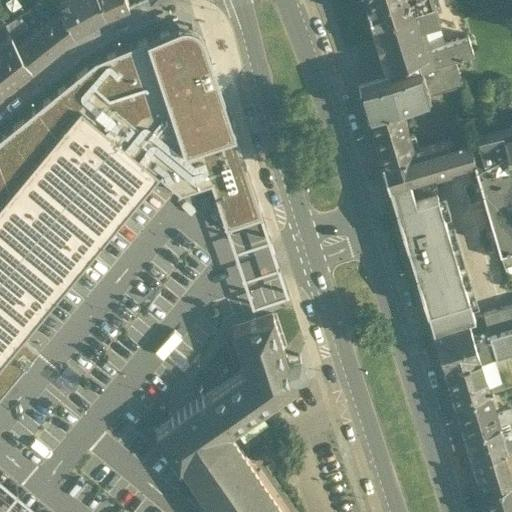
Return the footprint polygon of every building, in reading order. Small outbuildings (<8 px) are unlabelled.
[(44,0),(35,6),(42,16),(58,5),(54,0),(44,0)] [(54,0),(58,5),(60,10),(73,33),(106,15),(99,0),(54,0)] [(126,0),(99,0),(106,15),(128,5),(126,0)] [(365,0),(371,15),(371,16),(424,0),(365,0)] [(433,0),(424,0),(371,16),(377,35),(376,35),(379,44),(380,44),(386,62),(431,49),(422,21),(438,16),(433,0)] [(60,10),(17,44),(30,66),(73,33),(60,10)] [(20,15),(5,23),(11,34),(12,35),(27,27),(20,15)] [(176,25),(170,27),(173,34),(181,31),(185,30),(189,31),(194,34),(197,38),(204,60),(211,57),(204,36),(202,32),(197,27),(192,24),(186,23),(181,23),(176,25)] [(170,27),(146,38),(184,150),(236,133),(211,57),(204,60),(197,38),(194,34),(189,31),(185,30),(181,31),(173,34),(170,27)] [(0,42),(0,90),(30,66),(17,44),(12,35),(11,34),(0,42)] [(157,173),(181,192),(211,182),(226,227),(263,215),(236,133),(184,150),(146,38),(94,60),(0,135),(0,361),(23,334),(157,173)] [(454,55),(421,65),(430,91),(462,81),(454,55)] [(421,65),(358,84),(366,110),(401,100),(430,91),(421,65)] [(401,100),(367,110),(381,157),(419,146),(414,131),(410,133),(401,100)] [(511,119),(475,130),(466,132),(473,156),(503,258),(511,255),(511,119)] [(381,157),(388,182),(416,174),(473,156),(466,132),(419,146),(381,157)] [(416,174),(388,182),(428,314),(433,327),(468,317),(464,303),(459,290),(470,286),(441,185),(421,191),(416,174)] [(511,317),(508,304),(495,308),(501,326),(511,322),(511,317)] [(495,308),(483,311),(489,330),(501,326),(495,308)] [(271,311),(232,325),(245,366),(203,395),(227,430),(228,429),(295,383),(292,375),(305,371),(299,352),(286,356),(271,311)] [(474,336),(468,317),(457,320),(433,327),(444,366),(495,350),(489,331),(474,336)] [(511,322),(501,326),(489,330),(495,350),(495,351),(506,348),(511,345),(511,322)] [(0,393),(39,348),(23,334),(14,345),(0,361),(0,393)] [(495,350),(444,366),(454,398),(489,388),(511,380),(511,368),(506,348),(495,351),(495,350)] [(489,388),(454,398),(464,431),(499,420),(499,421),(511,416),(511,409),(511,408),(497,412),(489,388)] [(227,430),(203,395),(155,429),(177,465),(180,463),(187,472),(214,511),(285,511),(228,429),(227,430)] [(499,420),(464,431),(471,455),(501,445),(501,443),(500,443),(511,439),(511,430),(503,434),(499,421),(499,420)] [(511,439),(501,443),(501,445),(471,455),(481,487),(511,475),(511,439)] [(511,511),(511,475),(481,487),(488,511),(511,511)]
